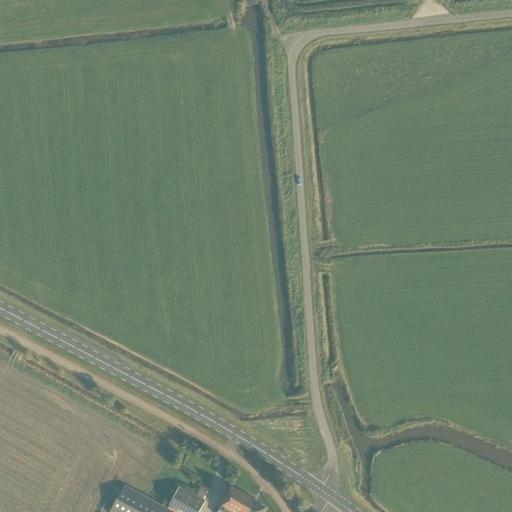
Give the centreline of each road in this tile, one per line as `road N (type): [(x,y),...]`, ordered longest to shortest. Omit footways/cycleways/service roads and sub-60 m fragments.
road 1 (unclassified): [(326,494),(332,458),(312,387),(293,155),(296,50),(316,34),(511,13)]
road 2 (primary): [(326,494),(172,399),(0,309)]
road 3 (unclassified): [(287,511),(227,453),(0,330)]
